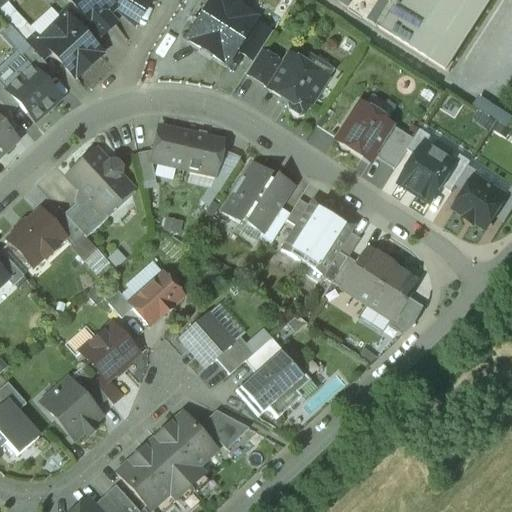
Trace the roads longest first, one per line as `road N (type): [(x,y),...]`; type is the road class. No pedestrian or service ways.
road 1 (residential): [(0,199),(103,116),(157,103),(207,110),(262,135),(483,285)]
road 2 (residential): [(483,285),(246,511)]
road 3 (residential): [(0,492),(46,497),(84,474),(175,388)]
